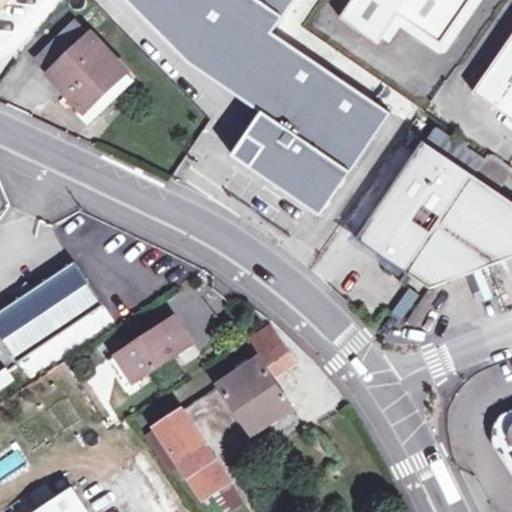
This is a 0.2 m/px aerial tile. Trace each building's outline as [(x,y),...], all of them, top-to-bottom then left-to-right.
[(0,0),(0,11),(9,0),(0,0)] [(210,76),(249,103),(289,45),(270,32),(281,16),(256,0),(126,0),(189,62),(210,76)] [(262,0),(283,14),(292,0),(262,0)] [(375,42),(379,36),(395,12),(440,41),(467,0),(350,0),(339,17),(375,42)] [(467,0),(440,41),(395,12),(379,36),(388,42),(398,26),(442,56),(480,0),(467,0)] [(34,59),(49,74),(90,35),(75,19),(34,59)] [(511,33),(471,92),(511,120),(511,33)] [(132,80),(90,35),(49,74),(48,75),(66,94),(61,99),(85,124),(132,80)] [(289,45),(249,103),(263,112),(234,155),(321,214),(390,112),(301,53),(289,45)] [(511,257),(511,203),(423,142),(358,236),(430,287),(511,257)] [(99,313),(73,274),(0,322),(0,341),(10,356),(18,368),(99,313)] [(171,321),(112,359),(129,386),(188,348),(171,321)] [(249,342),(260,360),(283,345),(272,326),(249,342)] [(283,345),(260,360),(223,385),(255,434),(293,409),(273,378),(295,364),(283,345)] [(129,386),(112,359),(108,362),(124,389),(129,386)] [(0,393),(17,385),(9,370),(0,375),(0,393)] [(184,412),(158,429),(183,468),(205,500),(231,483),(184,412)] [(183,468),(158,429),(149,435),(174,474),(183,468)] [(306,438),(333,472),(343,464),(316,429),(306,438)] [(82,511),(68,491),(37,511),(82,511)]
